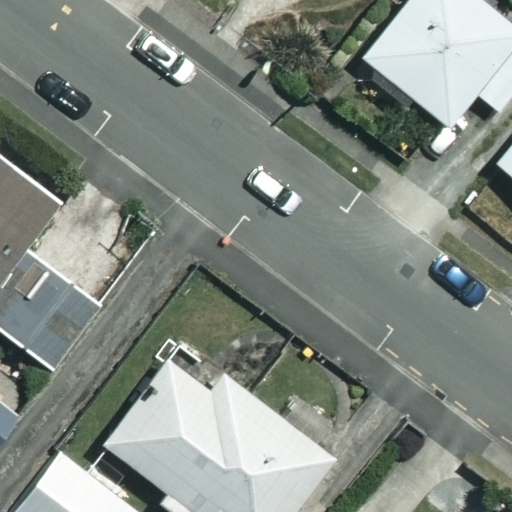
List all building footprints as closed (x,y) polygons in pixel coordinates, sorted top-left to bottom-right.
[(511,13),(500,28),(465,0),(397,0),(352,57),(436,126),(464,91),(487,110),(511,79),(511,13)] [(511,132),(485,164),(511,187),(511,132)] [(0,170),(0,343),(38,373),(85,310),(27,266),(63,218),(0,170)] [(152,362),(93,447),(150,487),(140,501),(156,511),(278,511),(321,451),(208,372),(195,391),(152,362)] [(132,511),(52,451),(5,511),(132,511)]
